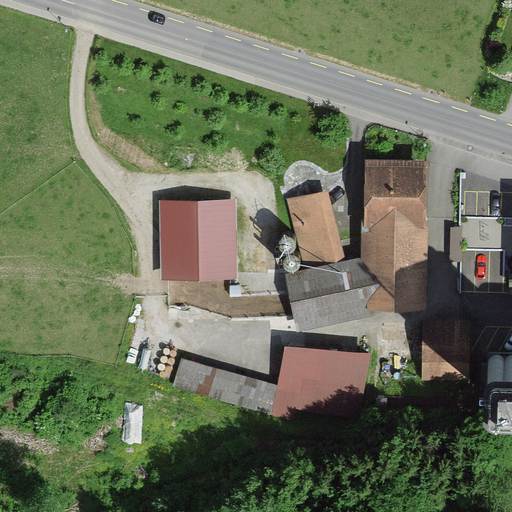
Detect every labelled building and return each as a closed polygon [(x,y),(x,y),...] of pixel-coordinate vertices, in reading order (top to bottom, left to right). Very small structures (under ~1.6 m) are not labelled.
[(366,162),(365,259),(345,263),(330,192),(289,200),(303,271),(287,274),(299,334),(375,318),(374,313),(427,313),(428,163),(366,162)] [(466,212),(463,289),(511,290),(511,198),(498,198),(497,213),(466,212)] [(234,200),(159,202),(161,281),(236,279),(234,200)] [(467,386),(469,324),(422,322),(420,384),(467,386)] [(363,355),(287,347),(275,386),(183,357),(174,387),(285,418),(300,400),(357,409),(363,355)] [(511,354),(490,355),(490,427),(511,426),(511,354)]
